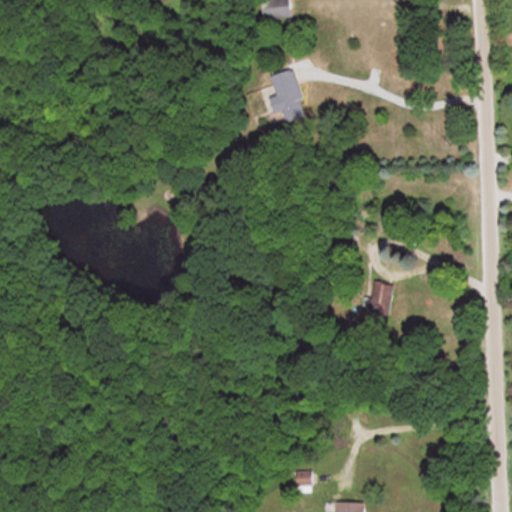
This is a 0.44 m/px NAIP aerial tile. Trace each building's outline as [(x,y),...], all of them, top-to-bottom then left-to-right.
[(264,0),(264,18),(292,18),(291,0),(264,0)] [(281,108),(270,111),(273,123),(307,115),(296,69),(273,74),(281,108)] [(391,235),(390,211),(368,213),(369,236),(391,235)] [(373,297),(367,297),(365,319),(390,321),(394,283),(374,281),(373,297)] [(313,470),(297,470),(297,484),(313,484),(313,470)] [(364,511),(365,501),(337,501),(337,511),(364,511)]
